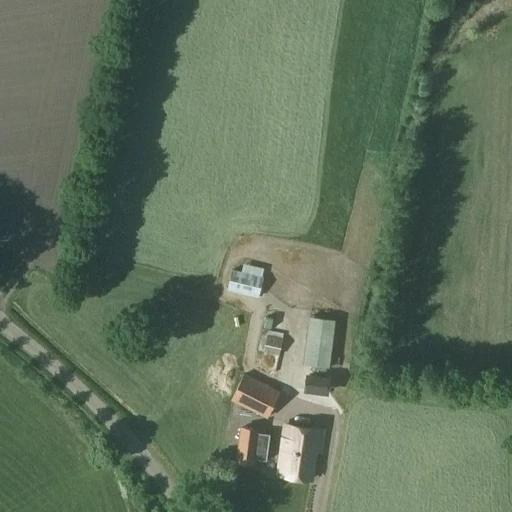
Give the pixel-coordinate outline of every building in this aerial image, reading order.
[(258,296),(263,276),(235,269),(230,289),(258,296)] [(330,366),(335,320),(312,317),(307,363),(330,366)] [(280,354),(283,339),(269,336),(265,352),(280,354)] [(321,395),(325,377),(305,372),(301,389),(321,395)] [(266,415),(278,392),(245,375),(233,398),(266,415)] [(261,456),(270,457),(273,429),(263,428),(263,424),(247,423),(243,457),(260,459),(261,456)] [(321,451),(324,430),(285,425),(279,474),(312,478),(315,450),(321,451)]
